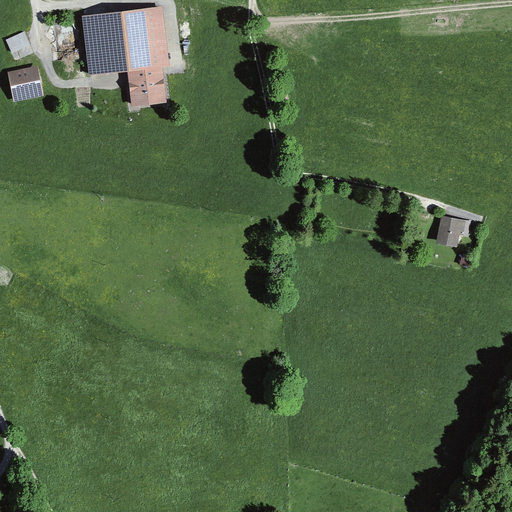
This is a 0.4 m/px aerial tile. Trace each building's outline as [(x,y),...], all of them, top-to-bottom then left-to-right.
[(83,18),(90,76),(127,71),(131,106),(167,102),(163,68),(169,67),(162,9),(83,18)] [(7,42),(11,53),(28,46),(24,35),(7,42)] [(37,67),(8,73),(13,102),(42,97),(37,67)] [(443,218),(437,244),(458,248),(460,235),(468,237),(470,223),(443,218)] [(464,255),(460,264),(470,268),(474,259),(464,255)]
